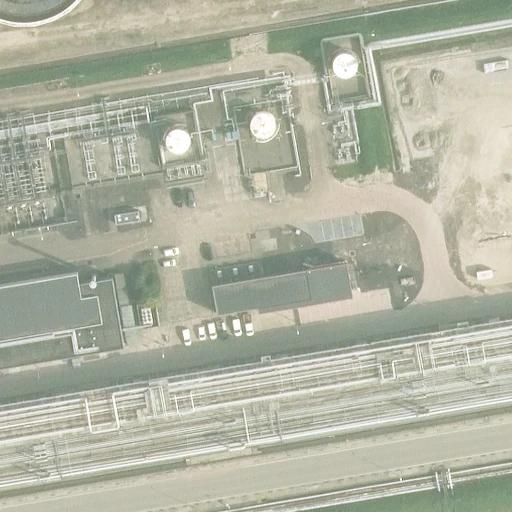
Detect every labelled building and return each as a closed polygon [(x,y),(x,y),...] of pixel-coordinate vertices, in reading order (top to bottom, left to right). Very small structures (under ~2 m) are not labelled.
[(0,0),(0,17),(35,22),(68,9),(76,0),(0,0)] [(253,131),(271,135),(276,114),(258,110),(253,131)] [(160,127),(171,180),(201,174),(190,121),(160,127)] [(347,264),(213,286),(217,314),(257,308),(258,314),(353,298),(347,264)] [(0,367),(125,347),(113,275),(79,281),(78,274),(0,286),(0,367)]
